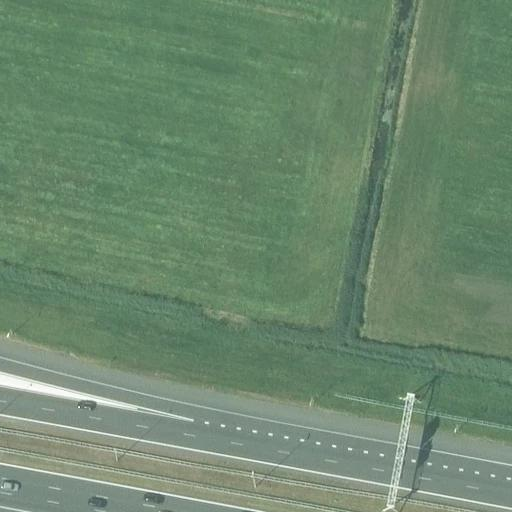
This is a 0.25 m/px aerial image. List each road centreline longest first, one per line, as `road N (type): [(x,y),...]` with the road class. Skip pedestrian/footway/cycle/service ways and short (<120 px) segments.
road 1 (track): [(378,334),(439,0)]
road 2 (motorway): [(511,498),(188,437)]
road 3 (motorway): [(188,437),(74,384),(0,365)]
road 4 (motorway): [(188,437),(0,400)]
road 5 (motorway): [(0,486),(139,511)]
